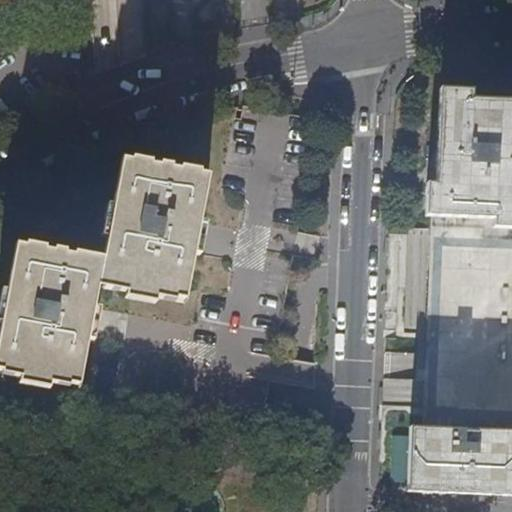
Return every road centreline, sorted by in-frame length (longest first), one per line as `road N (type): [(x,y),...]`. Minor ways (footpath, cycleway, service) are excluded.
road 1 (residential): [(361,42),(350,501)]
road 2 (tertiary): [(0,166),(46,133),(191,75),(361,42)]
road 3 (tertiary): [(361,42),(511,25)]
road 4 (residential): [(350,501),(490,511)]
